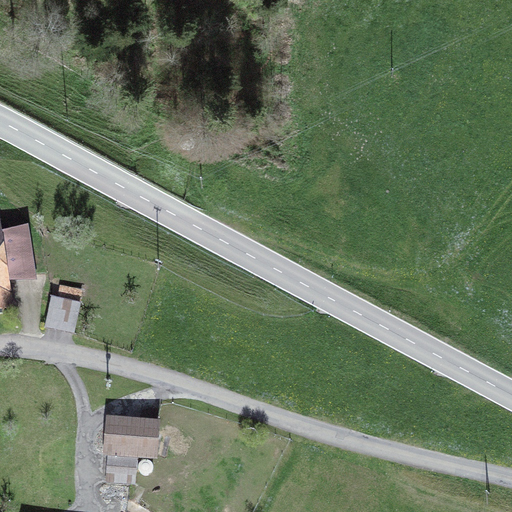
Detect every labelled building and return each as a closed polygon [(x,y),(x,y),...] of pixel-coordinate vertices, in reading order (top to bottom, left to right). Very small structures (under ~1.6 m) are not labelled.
[(5,231),(0,231),(0,318),(18,316),(5,231)] [(13,234),(20,282),(38,279),(31,232),(13,234)] [(85,297),(64,293),(61,307),(54,305),(48,335),(81,341),(86,312),(82,311),(85,297)] [(106,463),(161,469),(165,434),(110,428),(106,463)] [(111,466),(109,489),(138,490),(140,468),(111,466)]
